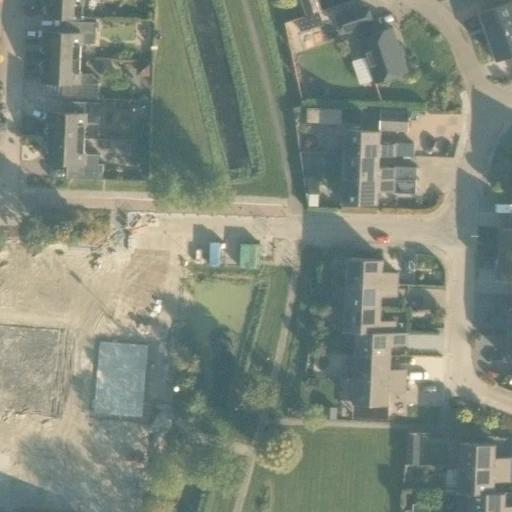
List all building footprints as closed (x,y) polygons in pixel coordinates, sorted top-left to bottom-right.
[(46,0),(46,5),(43,9),(46,12),(46,16),(82,18),(82,0),(46,0)] [(300,0),(306,15),(322,10),(318,0),(300,0)] [(489,36),(511,28),(511,0),(488,0),(493,7),(480,12),(489,36)] [(373,23),(367,6),(337,16),(343,33),(358,28),(362,38),(361,39),(375,82),(407,71),(393,28),(376,33),(373,23)] [(307,17),(297,20),(301,33),(311,29),(307,17)] [(95,43),(96,23),(71,21),(71,33),(45,32),(44,57),(80,58),(81,43),(95,43)] [(511,28),(489,36),(497,61),(511,56),(511,28)] [(80,74),(80,58),(44,57),(43,82),(69,83),(68,98),(98,99),(99,84),(93,83),(94,74),(80,74)] [(149,64),(136,64),(136,71),(141,77),(149,77),(149,64)] [(100,124),(100,103),(76,102),(75,113),(50,112),(49,137),(85,139),(85,123),(100,124)] [(409,111),(381,109),(380,130),(408,131),(409,111)] [(366,130),(380,130),(381,110),(367,110),(366,130)] [(136,132),(137,138),(149,134),(145,124),(138,126),(136,132)] [(395,155),(395,144),(380,143),(381,130),(380,130),(366,130),(345,129),(344,153),(380,155),(395,155)] [(84,154),(85,139),(49,137),(48,162),(73,163),(72,178),(102,179),(103,164),(98,164),(98,155),(84,154)] [(135,143),(135,150),(140,155),(146,155),(147,144),(135,143)] [(379,167),(380,155),(344,153),(343,177),(383,179),(394,179),(416,180),(417,167),(394,166),(394,167),(379,167)] [(308,193),(319,194),(319,177),(309,177),(308,193)] [(393,191),(394,179),(383,179),(343,177),(342,202),(378,203),(378,191),(393,191)] [(511,228),(501,228),(499,254),(511,254),(511,228)] [(511,254),(499,254),(498,279),(511,279),(511,254)] [(397,284),(398,273),(383,272),(383,259),(348,258),(347,282),(386,284),(397,284)] [(397,297),(397,284),(386,284),(347,282),(346,306),(381,308),(382,296),(397,297)] [(381,320),(381,308),(346,306),(345,331),(356,331),(395,332),(396,320),(381,320)] [(407,332),(395,332),(356,331),(356,355),(391,356),(392,344),(407,345),(407,332)] [(93,415),(143,419),(149,345),(99,341),(93,415)] [(391,368),(391,356),(356,355),(355,379),(405,381),(406,369),(391,368)] [(405,393),(405,381),(355,379),(354,403),(369,404),(369,412),(389,413),(390,392),(405,393)] [(337,408),(324,407),(323,420),(323,421),(336,422),(336,421),(337,408)] [(510,469),(510,457),(495,457),(496,444),(460,442),(459,467),(499,469),(499,468),(510,469)] [(420,464),(420,452),(407,452),(406,464),(420,464)] [(510,481),(510,469),(499,468),(499,469),(459,467),(458,492),(470,492),(494,493),(494,492),(494,481),(510,481)] [(506,493),(494,492),(494,493),(470,492),(458,492),(457,511),(511,511),(511,505),(505,505),(506,493)]
